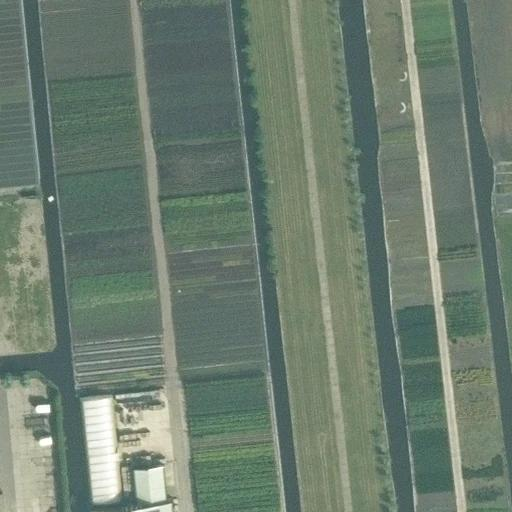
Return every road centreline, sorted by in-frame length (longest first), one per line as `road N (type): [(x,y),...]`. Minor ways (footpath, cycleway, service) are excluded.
road 1 (track): [(357,511),(294,0)]
road 2 (track): [(462,511),(401,0)]
road 3 (track): [(186,511),(133,0)]
